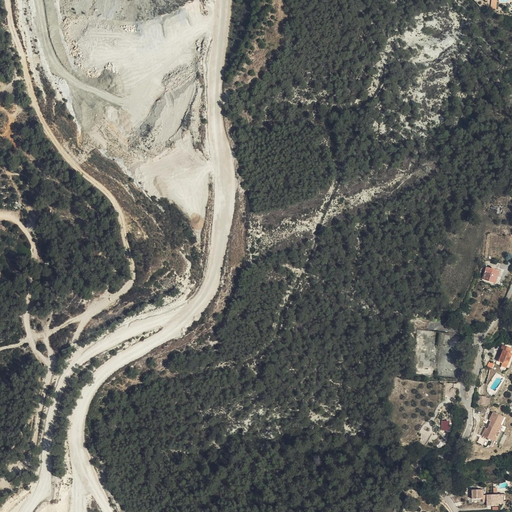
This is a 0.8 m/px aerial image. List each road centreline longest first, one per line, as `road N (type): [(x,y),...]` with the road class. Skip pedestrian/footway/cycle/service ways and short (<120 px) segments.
road 1 (track): [(29,338),(107,301),(114,271),(90,200),(71,185),(4,163)]
road 2 (residential): [(455,511),(419,468),(465,436),(480,341),(511,288)]
road 3 (track): [(52,366),(25,324),(37,255),(30,234),(0,213)]
road 4 (track): [(0,483),(31,451),(52,366),(43,334)]
